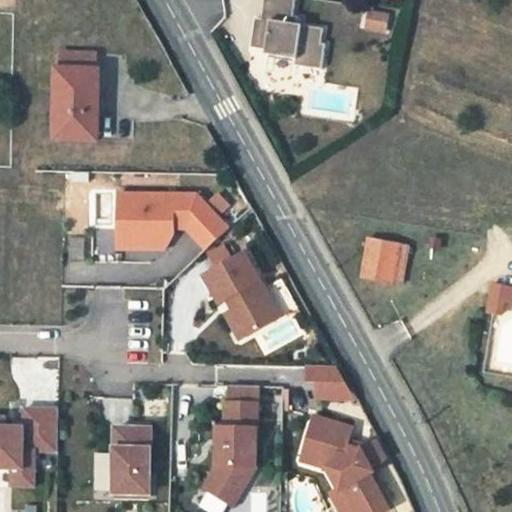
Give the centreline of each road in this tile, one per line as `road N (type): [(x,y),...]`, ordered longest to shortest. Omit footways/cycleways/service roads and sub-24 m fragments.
road 1 (primary): [(168,0),(426,475),(438,511)]
road 2 (residential): [(0,344),(103,347),(116,371),(203,373)]
